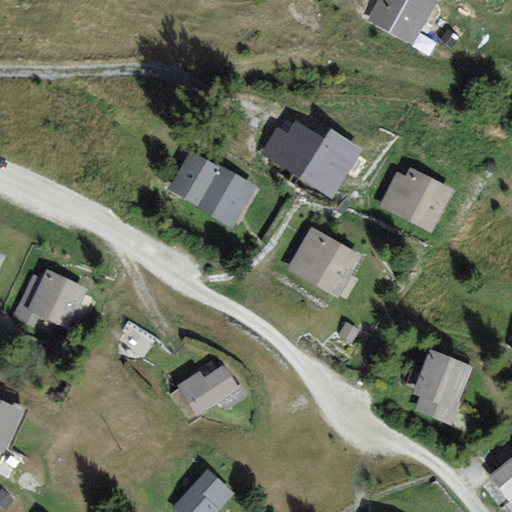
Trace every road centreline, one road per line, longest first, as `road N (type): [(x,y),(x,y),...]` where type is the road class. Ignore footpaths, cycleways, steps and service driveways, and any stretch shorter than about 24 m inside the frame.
road 1 (residential): [(0,178),(100,222),(186,285),(283,330),(330,396),(451,462),(495,511)]
road 2 (track): [(0,54),(193,58),(341,48),(487,76),(511,92)]
